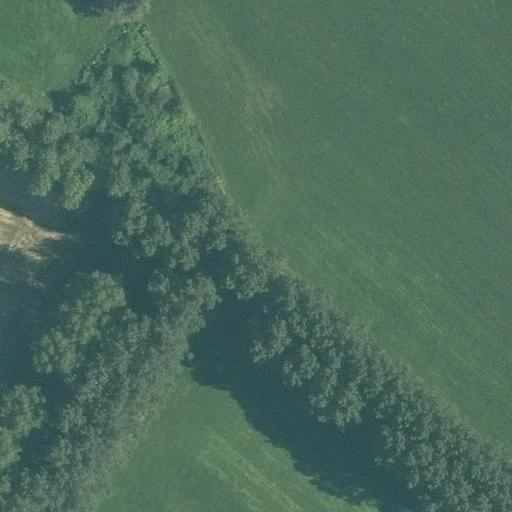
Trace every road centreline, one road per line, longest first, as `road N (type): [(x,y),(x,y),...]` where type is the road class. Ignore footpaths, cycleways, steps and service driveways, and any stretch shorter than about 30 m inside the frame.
road 1 (track): [(200,251),(500,511)]
road 2 (track): [(0,117),(187,226),(200,251)]
